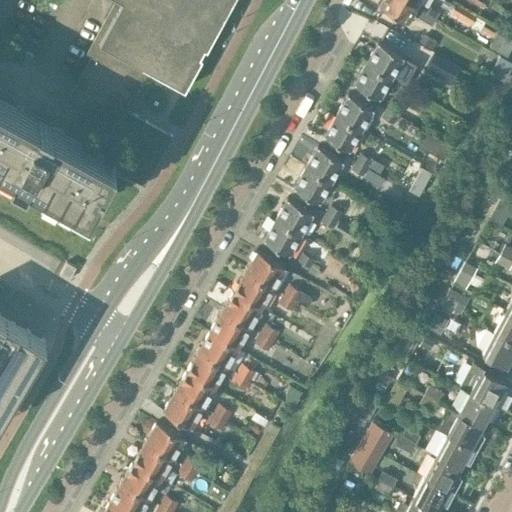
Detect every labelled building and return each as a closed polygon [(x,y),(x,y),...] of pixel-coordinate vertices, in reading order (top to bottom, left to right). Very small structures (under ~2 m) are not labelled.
[(117,169),(144,184),(171,133),(127,109),(149,68),(174,81),(184,86),(202,54),(199,53),(204,45),(206,46),(231,0),(120,0),(68,96),(137,134),(117,169)] [(412,12),(431,24),(435,17),(406,0),(378,0),(376,3),(406,21),(412,12)] [(406,0),(435,17),(439,10),(422,0),(406,0)] [(452,11),(472,23),(476,15),(456,3),(452,11)] [(489,45),(506,55),(511,45),(511,39),(497,31),(489,45)] [(365,61),(390,75),(403,55),(378,40),(365,61)] [(426,67),(450,80),(458,66),(434,53),(426,67)] [(353,82),(378,96),(390,75),(365,61),(353,82)] [(335,113),(360,127),(372,106),(347,92),(335,113)] [(0,158),(10,164),(11,165),(37,116),(20,107),(20,108),(0,96),(0,158)] [(389,110),(399,116),(404,107),(394,102),(389,110)] [(385,118),(395,124),(399,116),(389,110),(385,118)] [(323,133),(348,148),(360,127),(335,113),(323,133)] [(10,164),(7,169),(23,178),(26,173),(25,172),(51,124),(37,116),(11,165),(10,164)] [(51,124),(25,172),(26,173),(87,206),(112,158),(64,132),(64,131),(51,124)] [(305,165),(330,179),(342,158),(317,144),(305,165)] [(359,161),(369,167),(374,159),(364,153),(359,161)] [(354,170),(365,176),(369,167),(359,161),(354,170)] [(405,178),(424,189),(434,172),(416,161),(405,178)] [(293,185),(317,200),(330,179),(305,165),(293,185)] [(274,216),(299,231),(311,210),(287,196),(274,216)] [(329,213),(339,219),(344,211),(333,205),(329,213)] [(324,221),(334,227),(339,219),(329,213),(324,221)] [(262,237),(287,252),(299,231),(274,216),(262,237)] [(334,228),(354,240),(360,231),(340,219),(334,228)] [(500,251),(511,257),(511,246),(504,242),(500,251)] [(244,269),(272,285),(284,265),(256,248),(244,269)] [(495,259),(509,266),(511,259),(511,257),(500,251),(495,259)] [(301,261),(311,267),(316,259),(306,253),(301,261)] [(456,274),(468,281),(476,266),(464,259),(456,274)] [(59,273),(68,279),(76,266),(66,261),(59,273)] [(232,289),(260,305),(272,285),(244,269),(232,289)] [(283,292),(296,299),(301,290),(289,282),(283,292)] [(477,293),(490,300),(495,292),(481,285),(477,293)] [(441,300),(450,305),(458,291),(449,286),(441,300)] [(221,309),(249,325),(260,305),(232,289),(221,309)] [(278,301),(290,308),(296,299),(283,292),(278,301)] [(511,311),(505,308),(493,329),(511,339),(511,311)] [(209,328),(237,345),(249,325),(221,309),(209,328)] [(0,414),(45,339),(0,312),(0,414)] [(427,326),(439,332),(447,318),(435,312),(427,326)] [(260,332),(272,339),(278,330),(265,322),(260,332)] [(197,348),(225,365),(237,345),(209,328),(197,348)] [(481,351),(506,364),(510,356),(511,357),(511,339),(493,329),(481,351)] [(254,341),(267,348),(272,339),(260,332),(254,341)] [(186,368),(214,385),(225,365),(197,348),(186,368)] [(442,358),(456,365),(460,356),(447,349),(442,358)] [(459,384),(469,389),(499,405),(506,391),(501,388),(505,380),(481,368),(483,364),(473,359),(459,384)] [(237,371),(249,379),(254,369),(242,362),(237,371)] [(174,388),(202,405),(214,385),(186,368),(174,388)] [(231,381),(244,388),(249,379),(237,371),(231,381)] [(423,392),(437,400),(442,391),(428,384),(423,392)] [(162,409),(190,425),(202,405),(174,388),(162,409)] [(469,389),(457,410),(482,423),(486,416),(491,419),(499,405),(469,389)] [(419,401),(433,408),(437,400),(423,392),(419,401)] [(213,411),(226,419),(231,409),(219,402),(213,411)] [(449,406),(437,427),(476,448),(484,434),(478,431),(482,423),(457,410),(449,406)] [(208,421),(220,428),(226,419),(213,411),(208,421)] [(144,440),(171,456),(183,436),(156,420),(144,440)] [(392,431),(373,420),(361,440),(375,448),(380,451),(381,450),(376,447),(387,428),(392,431)] [(435,452),(435,453),(459,466),(463,459),(469,462),(476,448),(437,427),(435,426),(425,446),(435,452)] [(401,435),(414,442),(419,434),(405,427),(401,435)] [(396,443),(410,450),(414,442),(401,435),(396,443)] [(132,460),(160,476),(171,456),(144,440),(132,460)] [(375,448),(361,440),(349,459),(368,471),(369,470),(364,467),(375,448)] [(435,453),(423,474),(453,490),(461,476),(455,473),(459,466),(435,453)] [(183,463),(195,470),(201,461),(188,454),(183,463)] [(120,480),(148,496),(160,476),(132,460),(120,480)] [(177,472),(190,480),(195,470),(183,463),(177,472)] [(423,474),(412,495),(436,509),(440,501),(446,504),(453,490),(423,474)] [(373,486),(387,493),(392,484),(378,477),(373,486)] [(108,500),(129,511),(138,511),(148,496),(120,480),(108,500)] [(159,503),(172,510),(177,501),(165,494),(159,503)] [(412,495),(402,511),(434,511),(436,509),(412,495)] [(100,511),(129,511),(108,500),(100,511)] [(153,511),(170,511),(172,510),(159,503),(153,511)]
